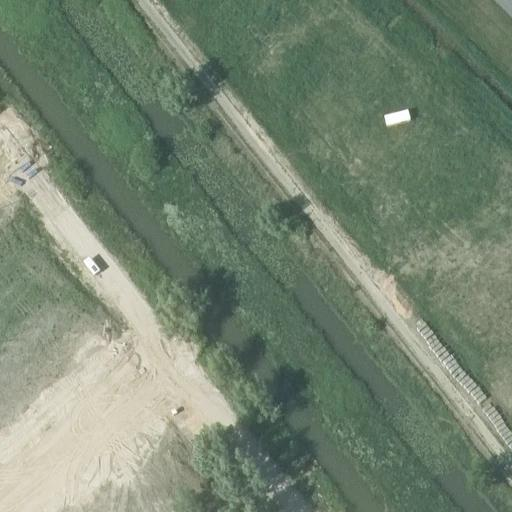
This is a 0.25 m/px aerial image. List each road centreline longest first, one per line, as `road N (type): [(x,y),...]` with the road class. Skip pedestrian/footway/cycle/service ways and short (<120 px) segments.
road 1 (residential): [(7,150),(175,365)]
road 2 (residential): [(175,365),(0,491)]
road 3 (residential): [(175,365),(290,511)]
